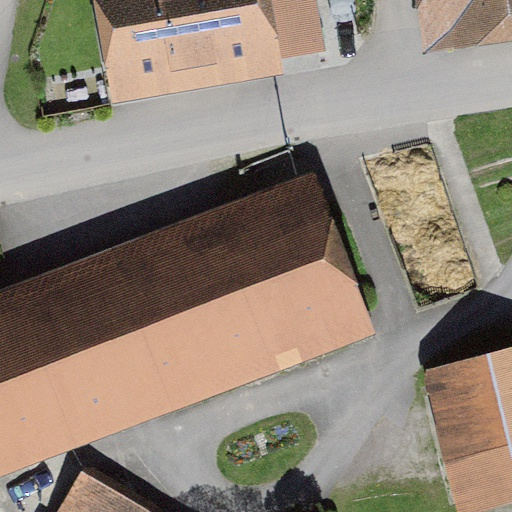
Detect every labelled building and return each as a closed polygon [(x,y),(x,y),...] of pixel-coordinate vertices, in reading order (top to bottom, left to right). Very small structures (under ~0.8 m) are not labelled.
[(312,0),(105,0),(121,83),(321,48),(312,0)] [(511,0),(412,0),(424,74),(468,68),(511,61),(511,0)] [(0,464),(380,327),(321,163),(0,278),(0,464)] [(511,496),(511,342),(431,360),(464,507),(511,496)] [(165,511),(88,463),(56,511),(165,511)]
